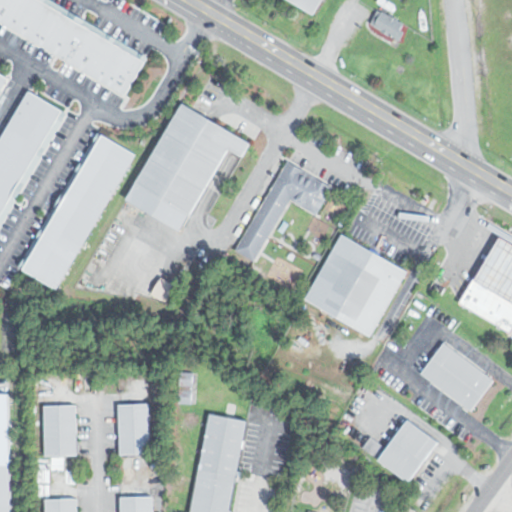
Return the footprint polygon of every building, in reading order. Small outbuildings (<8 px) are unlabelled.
[(0,0),(43,0),(149,62),(126,99),(0,22),(0,0)] [(288,0),(317,15),(325,0),(288,0)] [(400,40),(408,25),(380,9),(371,24),(400,40)] [(0,69),(0,93),(10,76),(0,69)] [(32,90),(0,144),(0,225),(66,110),(32,90)] [(188,101),(131,198),(186,230),(236,146),(248,153),(256,141),(188,101)] [(106,132),(139,154),(61,288),(26,268),(106,132)] [(284,161),(233,250),(252,261),(288,197),(313,211),(327,186),(284,161)] [(338,235),(303,298),(368,334),(403,270),(338,235)] [(496,237),(511,246),(511,301),(472,278),(483,258),(496,237)] [(511,300),(472,276),(456,302),(507,332),(511,323),(511,300)] [(449,341),(426,370),(475,408),(497,379),(449,341)] [(193,373),(180,373),(180,404),(193,404),(193,373)] [(116,404),(118,453),(148,452),(147,403),(116,404)] [(43,405),(44,455),(75,454),(74,404),(43,405)] [(207,414),(187,511),(226,511),(243,421),(207,414)] [(413,419),(385,458),(414,479),(443,441),(413,419)] [(0,466),(0,511),(9,511),(8,466),(0,466)] [(119,497),(118,511),(149,511),(149,496),(119,497)] [(43,499),(43,511),(75,511),(75,498),(43,499)]
